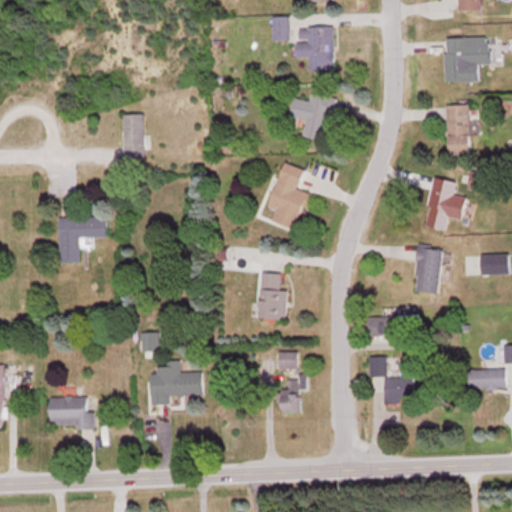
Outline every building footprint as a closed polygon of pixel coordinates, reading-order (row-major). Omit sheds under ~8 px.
[(458,0),(459,9),(482,9),(482,0),(458,0)] [(335,68),(334,25),(299,26),(298,14),(273,15),(274,40),(297,39),(298,56),(310,55),(310,69),(335,68)] [(445,37),(446,80),(479,80),(478,63),(490,62),(490,36),(445,37)] [(334,96),(311,92),(310,98),(294,96),(291,115),(307,117),(303,135),(326,139),(334,96)] [(471,103),(448,103),(448,155),(471,155),(471,103)] [(145,112),(125,112),(125,157),(145,157),(145,112)] [(269,205),(277,208),(273,221),(297,229),(310,192),(297,188),(304,168),(285,161),(269,205)] [(489,174),(474,170),(469,186),(484,190),(489,174)] [(427,225),(446,228),(448,215),(463,217),(467,196),(454,194),(456,180),(434,176),(427,225)] [(60,216),(61,261),(81,261),(80,236),(107,236),(107,215),(60,216)] [(419,245),(416,290),(440,291),(443,246),(419,245)] [(262,271),(260,317),(285,318),(287,273),(262,271)] [(142,350),(161,350),(161,331),(142,331),(142,350)] [(280,353),(282,367),(298,366),(297,351),(280,353)] [(205,393),(204,370),(182,371),(181,359),(167,359),(167,365),(152,365),(154,403),(171,403),(171,394),(205,393)] [(468,367),(468,387),(506,387),(506,367),(468,367)] [(302,411),(301,388),(308,388),(308,375),(289,376),(290,388),(281,388),(282,412),(302,411)] [(52,395),(52,424),(80,424),(80,427),(95,427),(95,410),(89,410),(89,395),(52,395)]
